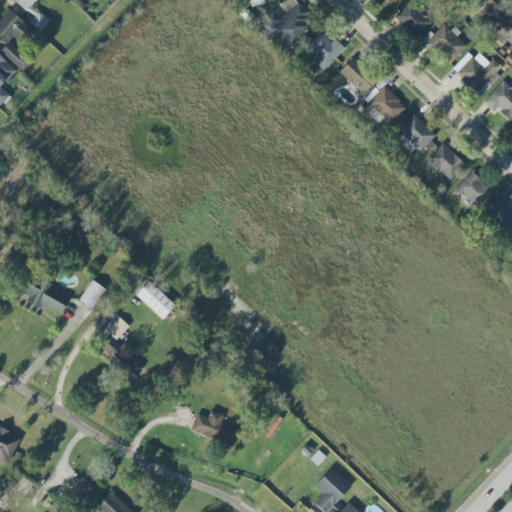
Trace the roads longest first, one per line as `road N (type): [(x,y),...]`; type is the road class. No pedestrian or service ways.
road 1 (residential): [(249,511),(0,377)]
road 2 (residential): [(340,0),(511,166)]
